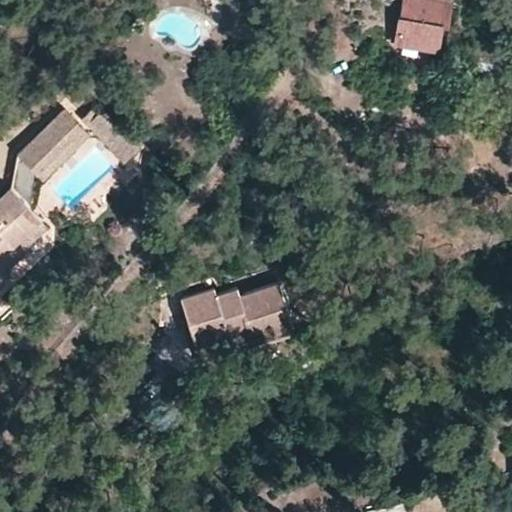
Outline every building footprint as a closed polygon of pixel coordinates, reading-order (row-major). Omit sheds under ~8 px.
[(450,1),(444,0),(402,0),(399,17),(396,18),(391,44),(436,51),(440,26),(447,28),(450,1)] [(79,116),(86,124),(100,110),(93,102),(79,116)] [(100,110),(86,124),(119,162),(135,148),(100,110)] [(0,284),(10,275),(6,268),(20,255),(12,244),(26,231),(29,233),(41,221),(25,202),(32,175),(33,173),(78,129),(62,111),(16,155),(5,183),(0,188),(0,284)] [(78,129),(33,173),(38,179),(81,134),(78,129)] [(211,287),(180,297),(195,343),(225,336),(229,344),(290,325),(275,281),(237,293),(235,286),(214,293),(211,287)]
